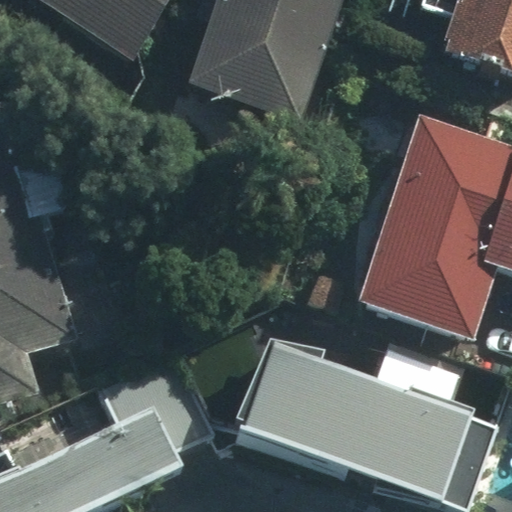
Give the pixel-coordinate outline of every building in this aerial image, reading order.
[(33,0),(31,3),(137,73),(181,0),(33,0)] [(353,0),(219,0),(188,91),(307,132),(353,0)] [(511,81),(511,0),(474,0),(453,61),(511,81)] [(0,418),(46,406),(33,359),(79,347),(19,120),(0,124),(0,418)] [(511,155),(429,129),(369,314),(482,351),(505,280),(511,282),(511,155)] [(477,511),(504,436),(278,358),(249,441),(452,511),(477,511)] [(176,360),(106,399),(129,440),(0,511),(129,511),(192,478),(180,457),(218,436),(176,360)]
